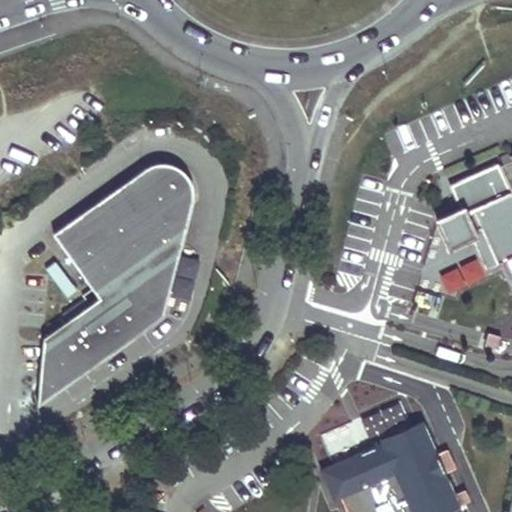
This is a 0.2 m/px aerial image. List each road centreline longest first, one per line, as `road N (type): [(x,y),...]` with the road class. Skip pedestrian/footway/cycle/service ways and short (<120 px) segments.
road 1 (unclassified): [(305,171),(271,303),(250,351),(216,387),(44,481)]
road 2 (unclassified): [(250,62),(287,106),(305,171)]
road 3 (unclassified): [(305,171),(346,53)]
road 4 (secondary): [(142,4),(187,37),(250,62)]
